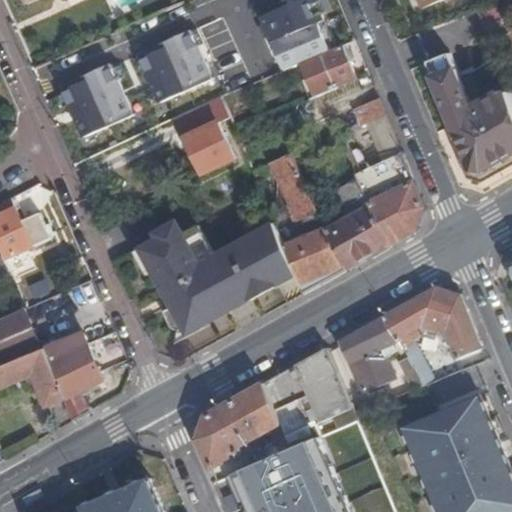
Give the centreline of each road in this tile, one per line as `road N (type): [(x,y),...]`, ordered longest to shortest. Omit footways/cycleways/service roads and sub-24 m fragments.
road 1 (secondary): [(457,239),(164,400)]
road 2 (unclassified): [(47,132),(164,400)]
road 3 (unclassified): [(457,239),(358,0)]
road 4 (secondary): [(164,400),(0,490)]
road 5 (unclassified): [(457,239),(511,370)]
road 6 (residential): [(212,511),(164,400)]
